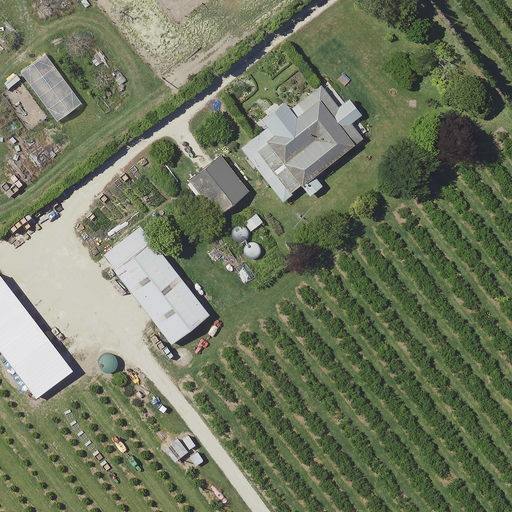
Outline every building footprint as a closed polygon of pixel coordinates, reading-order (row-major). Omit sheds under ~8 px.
[(102,111),(37,26),(0,54),(0,87),(49,151),(102,111)] [(364,128),(324,76),(284,106),(276,95),(252,113),(260,125),(235,144),(276,197),(295,182),(303,193),(317,183),(307,171),(364,128)] [(239,189),(211,153),(183,175),(212,211),(239,189)] [(0,194),(22,176),(11,162),(0,171),(0,194)] [(251,209),(237,219),(246,232),(260,221),(251,209)] [(201,310),(136,224),(98,253),(164,339),(201,310)]
